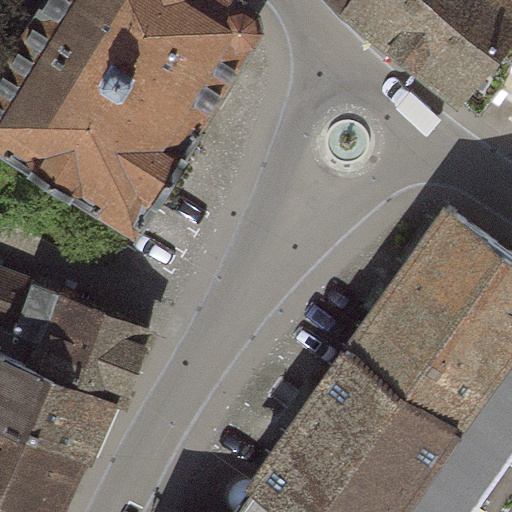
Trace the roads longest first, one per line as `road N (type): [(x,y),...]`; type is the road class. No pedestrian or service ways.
road 1 (residential): [(282,237),(160,427),(117,511)]
road 2 (residential): [(321,45),(282,237)]
road 3 (residential): [(282,237),(386,181),(428,135)]
road 4 (residential): [(428,135),(321,45)]
